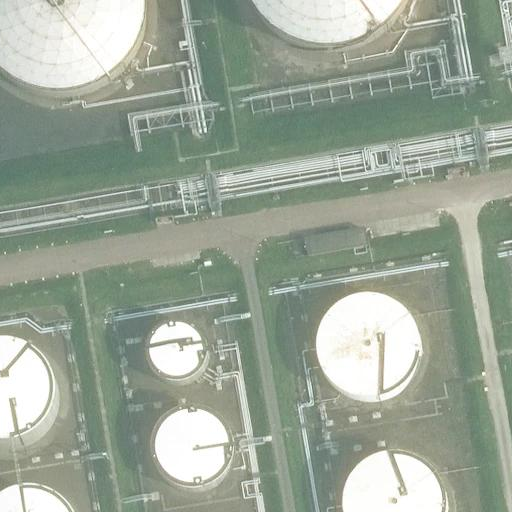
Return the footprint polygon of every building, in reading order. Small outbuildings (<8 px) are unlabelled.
[(0,0),(0,67),(12,79),(39,91),(73,94),(104,84),(126,67),(144,40),(152,9),(150,0),(0,0)] [(249,0),(258,17),(279,37),(307,50),(340,52),(372,42),(394,25),(410,0),(249,0)] [(305,242),(308,259),(368,249),(365,233),(305,242)] [(333,391),(370,404),(400,394),(420,368),(422,339),(411,313),(385,296),(353,295),(328,310),(314,336),(315,365),(333,391)] [(142,354),(151,375),(172,385),(194,380),(209,362),(208,337),(192,320),(168,318),(148,330),(142,354)] [(0,458),(3,460),(33,450),(53,424),(56,395),(44,369),(19,352),(0,351),(0,458)] [(150,450),(157,471),(175,486),(197,489),(215,482),(228,465),(232,448),(228,431),(216,417),(199,409),(179,410),(162,420),(153,434),(150,450)] [(447,511),(449,496),(437,470),(411,453),(380,452),(355,467),(340,493),(341,511),(447,511)] [(0,511),(62,511),(42,498),(11,498),(0,503),(0,511)]
